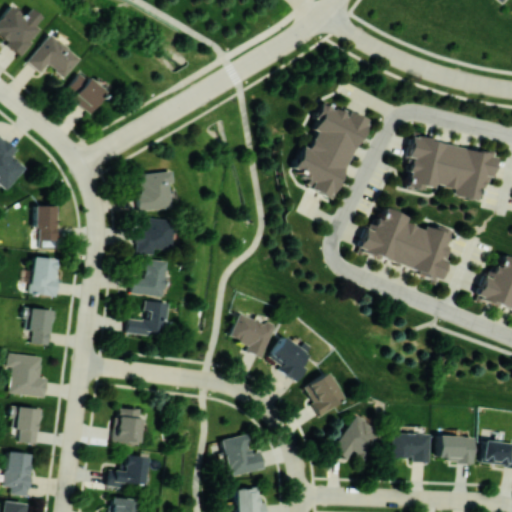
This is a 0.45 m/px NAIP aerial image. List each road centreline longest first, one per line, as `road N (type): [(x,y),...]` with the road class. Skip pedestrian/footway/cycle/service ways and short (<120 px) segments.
road 1 (residential): [(80,164),(98,245),(73,438)]
road 2 (residential): [(323,14),(425,68),(511,88)]
road 3 (residential): [(209,380),(257,397),(283,425),(298,464),(302,511)]
road 4 (residential): [(474,501),(301,494)]
road 5 (residential): [(157,119),(262,57)]
